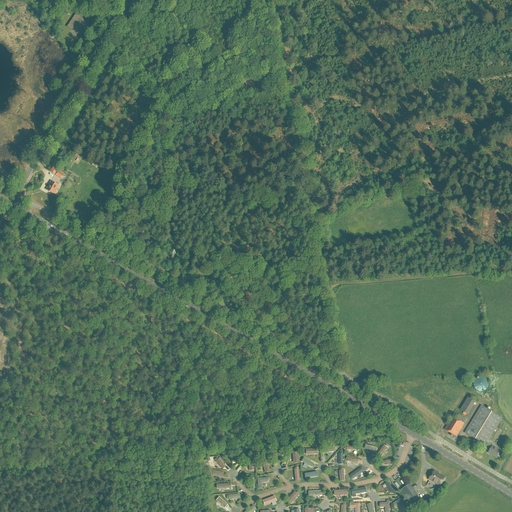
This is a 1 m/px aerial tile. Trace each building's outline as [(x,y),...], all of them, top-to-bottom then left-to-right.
[(75,16),(68,27),(78,34),(83,26),(87,29),(89,25),(75,16)] [(71,160),(74,162),(79,152),(77,151),(75,155),(75,154),(71,160)] [(50,182),(46,190),(54,195),(57,190),(56,190),(58,186),(50,182)] [(477,378),(475,379),(473,383),(473,386),(474,389),(476,391),(477,391),(479,392),(481,392),(484,391),(486,390),(487,388),(488,385),(487,382),(486,380),(485,378),(482,377),(480,377),(477,378)] [(468,397),(460,411),(467,415),(475,402),(468,397)] [(496,459),(501,452),(487,443),(502,419),(481,406),(464,433),(484,445),(483,448),(489,452),(488,453),(496,459)] [(452,417),(444,430),(456,438),(464,425),(463,424),(466,420),(458,415),(456,420),(452,417)] [(399,442),(396,457),(401,458),(405,444),(399,442)] [(389,447),(386,445),(385,446),(384,445),(377,455),(381,457),(386,450),(388,448),(389,447)] [(359,461),(349,457),(347,457),(346,460),(348,460),(347,461),(357,465),(359,461)] [(215,461),(223,469),(226,466),(219,458),(218,459),(217,458),(214,460),(215,461)] [(304,458),(301,462),(311,467),(313,468),(314,465),(312,464),(313,463),(304,458)] [(353,480),(363,472),(365,471),(363,467),(361,469),(361,468),(350,476),(353,480)] [(440,486),(445,478),(434,472),(429,479),(440,486)] [(257,479),(258,489),(262,489),(262,483),(267,483),(267,481),(268,481),(268,478),(267,478),(257,479)] [(389,482),(385,484),(392,494),(393,493),(394,495),(397,493),(389,482)] [(410,484),(399,491),(408,504),(419,496),(410,484)] [(364,488),(352,490),(353,497),(355,497),(355,494),(360,493),(366,492),(365,488),(364,488)] [(295,491),(287,501),(291,505),(300,494),(297,492),(297,493),(295,491)] [(262,500),(264,506),(276,501),(274,496),(262,500)] [(216,501),(224,508),(227,505),(219,497),(216,501)] [(393,504),(396,508),(400,505),(404,511),(408,509),(401,498),(393,504)] [(355,508),(355,511),(360,511),(360,503),(350,504),(350,509),(355,508)] [(380,503),(380,508),(385,507),(385,511),(390,511),(390,503),(380,503)]
